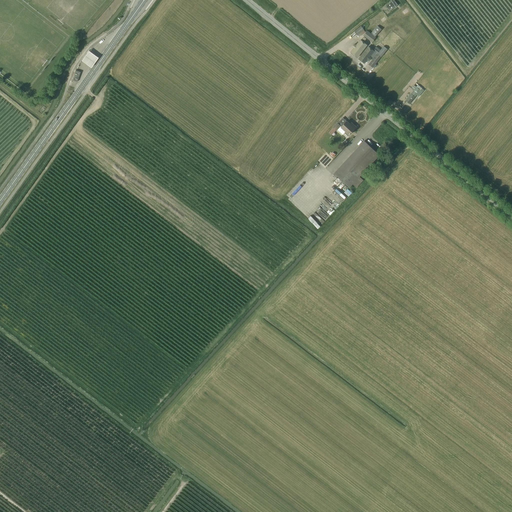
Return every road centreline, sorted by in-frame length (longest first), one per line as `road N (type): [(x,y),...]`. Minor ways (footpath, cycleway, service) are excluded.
road 1 (track): [(158,511),(180,483),(179,470),(129,434),(186,373),(1,233),(97,98),(87,90)]
road 2 (tertiary): [(511,218),(245,0)]
road 3 (primary): [(0,200),(145,0)]
